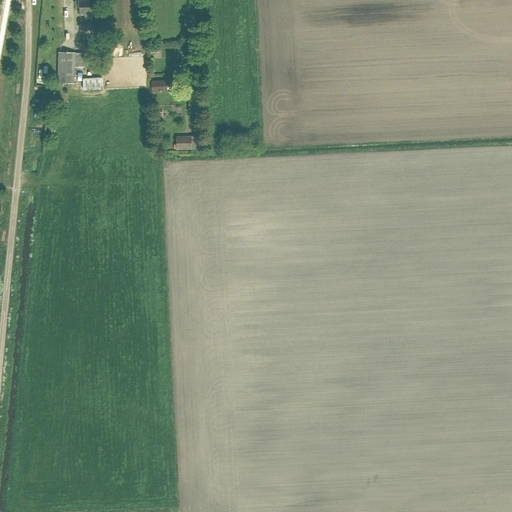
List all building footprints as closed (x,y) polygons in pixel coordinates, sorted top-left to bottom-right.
[(93,30),(92,0),(78,0),(80,15),(84,15),(84,21),(80,22),(80,31),(93,30)] [(83,84),(83,78),(84,53),(75,53),(58,52),(56,83),(83,84)] [(85,78),(85,89),(105,89),(105,77),(85,78)] [(167,93),(167,81),(151,81),(152,93),(167,93)] [(192,150),(192,137),(176,137),(176,150),(192,150)]
